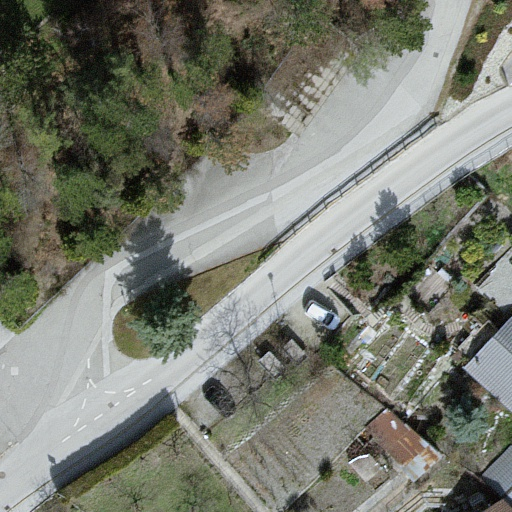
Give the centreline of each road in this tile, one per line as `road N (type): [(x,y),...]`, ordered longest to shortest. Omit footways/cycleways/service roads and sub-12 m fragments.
road 1 (residential): [(84,418),(91,335),(108,293),(318,177),(373,137),(425,78),(449,0)]
road 2 (residential): [(511,119),(453,148),(168,364),(84,418)]
